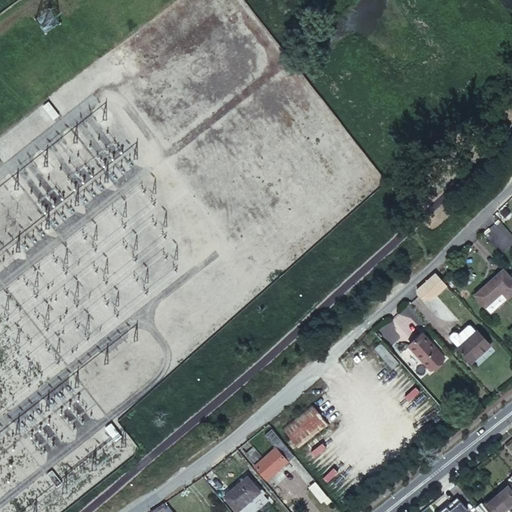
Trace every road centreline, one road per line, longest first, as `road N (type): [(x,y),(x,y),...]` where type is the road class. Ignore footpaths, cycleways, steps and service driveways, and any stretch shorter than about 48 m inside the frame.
road 1 (residential): [(134,511),(274,404),(511,188)]
road 2 (secondary): [(379,511),(511,406)]
